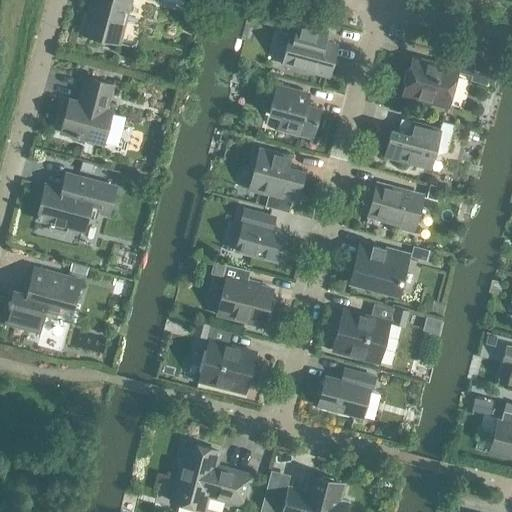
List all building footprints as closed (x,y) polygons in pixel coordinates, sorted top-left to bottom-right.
[(90,0),(82,33),(120,44),(131,0),(90,0)] [(336,47),(314,41),(317,30),(281,20),(278,33),(289,36),(282,64),(328,76),(336,47)] [(447,105),(457,71),(413,59),(411,68),(407,71),(404,81),(406,85),(404,94),(447,105)] [(473,71),(472,75),(471,80),(486,84),(489,75),(473,71)] [(60,132),(104,144),(112,112),(105,110),(112,84),(87,77),(80,103),(68,100),(60,132)] [(277,129),(312,139),(319,110),(300,105),(303,93),(276,86),(268,114),(280,118),(277,129)] [(391,130),(384,157),(430,169),(441,128),(412,121),(409,135),(391,130)] [(295,202),(303,173),(280,168),(283,156),(259,150),(249,190),(268,195),(265,207),(288,213),(291,201),(295,202)] [(115,186),(75,176),(66,174),(62,191),(47,187),(47,186),(46,185),(44,190),(41,191),(39,200),(41,203),(37,218),(51,222),(50,226),(53,231),(61,233),(66,231),(67,226),(83,230),(86,217),(96,219),(98,212),(107,214),(115,186)] [(377,183),(368,215),(396,223),(395,227),(412,231),(422,196),(377,183)] [(430,184),(426,197),(436,200),(440,186),(430,184)] [(279,263),(287,234),(266,228),(269,217),(244,210),(240,223),(242,223),(235,251),(279,263)] [(361,242),(350,282),(397,294),(407,254),(361,242)] [(413,246),(410,256),(427,261),(430,250),(413,246)] [(262,327),(272,290),(247,283),(250,272),(213,262),(210,274),(226,278),(216,315),(262,327)] [(71,263),(69,271),(86,275),(88,268),(71,263)] [(81,280),(44,270),(34,268),(27,295),(13,291),(11,301),(8,300),(8,304),(10,304),(5,323),(39,332),(45,311),(56,314),(61,297),(75,301),(81,280)] [(397,308),(393,323),(403,326),(405,320),(407,311),(397,308)] [(343,310),(332,350),(379,362),(389,322),(343,310)] [(407,311),(405,320),(415,323),(417,314),(407,311)] [(194,337),(205,340),(208,328),(197,325),(194,337)] [(198,381),(245,393),(255,354),(209,341),(198,381)] [(505,388),(511,390),(511,347),(506,346),(502,362),(511,365),(505,388)] [(325,376),(317,405),(361,417),(369,390),(371,390),(375,378),(349,371),(346,382),(325,376)] [(474,399),(471,411),(490,415),(492,403),(474,399)] [(489,450),(511,456),(511,413),(503,411),(500,422),(497,422),(489,450)] [(220,452),(186,443),(171,501),(204,510),(208,496),(240,505),(248,474),(216,465),(220,452)] [(343,485),(309,476),(305,492),(290,488),(283,511),(343,511),(346,503),(338,501),(343,485)]
